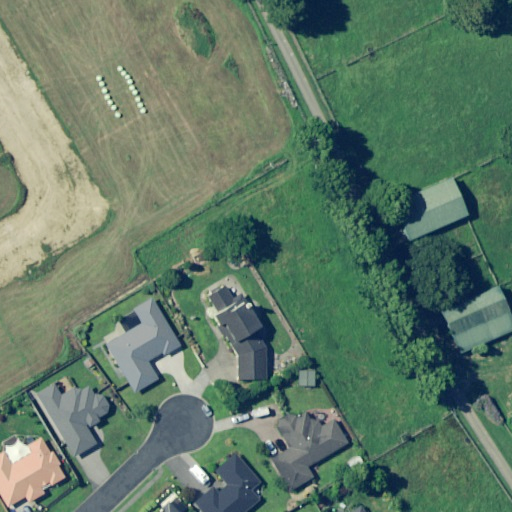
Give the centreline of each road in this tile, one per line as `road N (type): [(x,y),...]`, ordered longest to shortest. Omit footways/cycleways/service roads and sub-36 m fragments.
road 1 (unknown): [(0,89),(57,180),(60,199),(54,215),(0,254)]
road 2 (residential): [(188,421),(89,511)]
